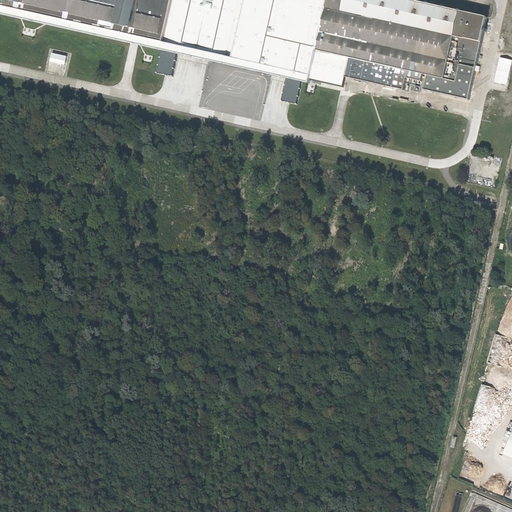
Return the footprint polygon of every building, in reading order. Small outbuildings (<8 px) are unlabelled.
[(0,0),(0,5),(132,35),(129,48),(161,55),(164,43),(208,52),(220,55),(227,57),(240,0),(0,0)] [(246,0),(232,65),(308,82),(327,0),(246,0)] [(466,37),(482,41),(488,16),(414,0),(328,0),(310,78),(344,86),(346,75),(404,88),(407,76),(421,79),(423,72),(456,80),(466,37)] [(66,64),(68,56),(53,52),(51,61),(66,64)] [(217,70),(220,55),(208,52),(205,67),(217,70)] [(495,81),(508,84),(511,64),(511,58),(500,56),(495,81)] [(511,431),(503,452),(511,456),(511,431)]
